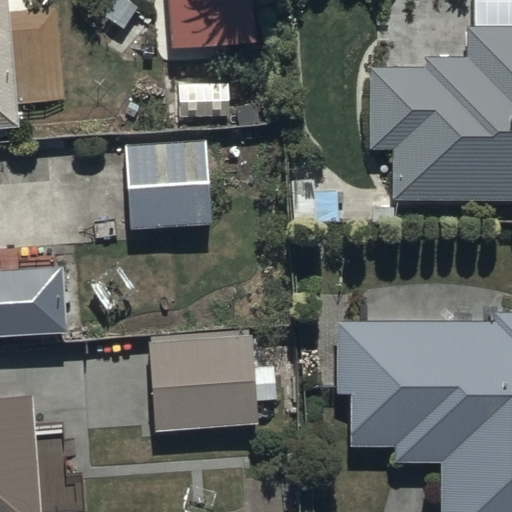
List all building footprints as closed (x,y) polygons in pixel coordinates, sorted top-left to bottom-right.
[(0,0),(0,123),(19,121),(9,0),(0,0)] [(169,0),(173,42),(258,34),(254,0),(169,0)] [(426,61),(370,61),(370,144),(392,144),(392,195),(511,194),(511,18),(466,19),(466,51),(426,51),(426,61)] [(206,145),(124,147),(125,238),(211,237),(206,145)] [(0,328),(66,325),(62,258),(0,261),(0,328)] [(511,511),(511,307),(496,307),(496,316),(340,315),(339,389),(350,389),(350,443),(395,443),(395,457),(441,457),(440,511),(511,511)] [(253,328),(149,335),(156,426),(259,419),(253,328)] [(0,511),(41,511),(34,390),(0,392),(0,511)]
